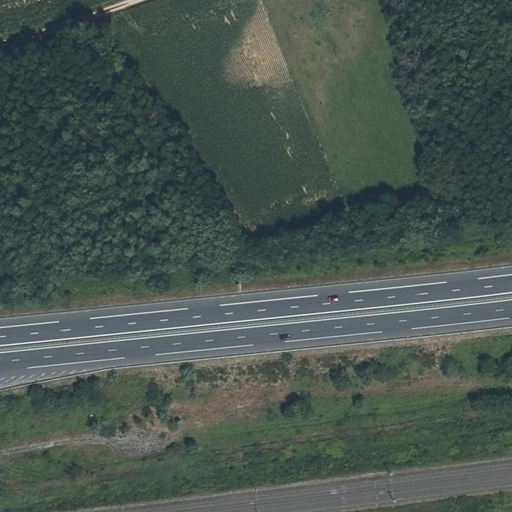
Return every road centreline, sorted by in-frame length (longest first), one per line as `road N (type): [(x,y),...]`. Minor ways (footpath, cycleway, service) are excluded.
road 1 (motorway): [(0,362),(511,308)]
road 2 (motorway): [(511,282),(0,335)]
road 3 (track): [(139,0),(0,37)]
